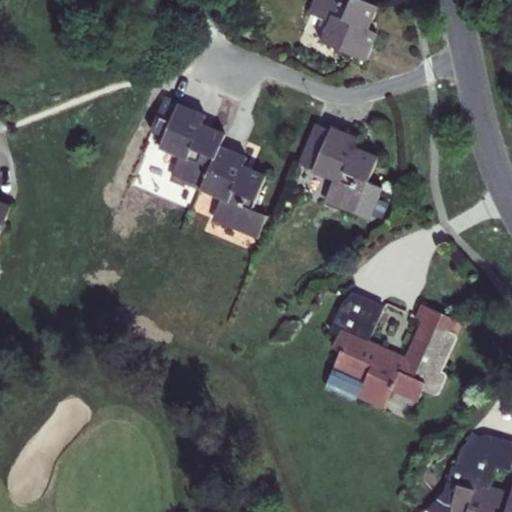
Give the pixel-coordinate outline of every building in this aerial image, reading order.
[(373,10),(350,0),(309,0),(303,16),(324,24),(316,45),(363,63),(374,35),(365,31),(373,10)] [(217,146),(222,134),(199,124),(203,115),(162,99),(148,132),(159,137),(154,150),(174,158),(167,178),(199,191),(217,146)] [(307,171),(306,172),(328,182),(318,204),(364,220),(377,190),(363,183),(373,159),(346,148),(350,139),(325,128),(323,131),(310,126),(294,165),(307,171)] [(199,191),(197,195),(212,202),(205,220),(251,238),(261,215),(250,210),(264,175),(241,167),(244,157),(217,146),(199,191)] [(0,233),(10,207),(0,203),(0,233)] [(345,310),(336,333),(327,351),(339,355),(332,373),(359,383),(353,399),(379,409),(386,393),(414,404),(419,391),(435,397),(443,377),(438,374),(452,338),(444,335),(450,322),(415,307),(409,324),(414,327),(401,359),(373,348),(386,315),(354,302),(345,310)] [(511,511),(511,478),(506,494),(487,489),(496,459),(511,464),(511,461),(511,437),(484,428),(469,443),(464,461),(459,469),(450,468),(440,499),(450,502),(446,511),(511,511)]
